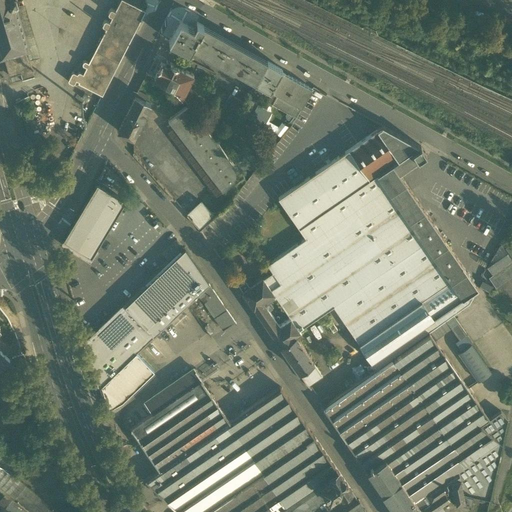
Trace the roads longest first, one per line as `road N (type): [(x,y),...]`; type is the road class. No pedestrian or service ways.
road 1 (residential): [(94,142),(202,251),(382,511)]
road 2 (residential): [(177,0),(511,183)]
road 3 (primary): [(132,511),(92,422),(35,238)]
road 4 (primary): [(18,258),(51,373),(105,511)]
road 5 (secondary): [(94,142),(167,0)]
